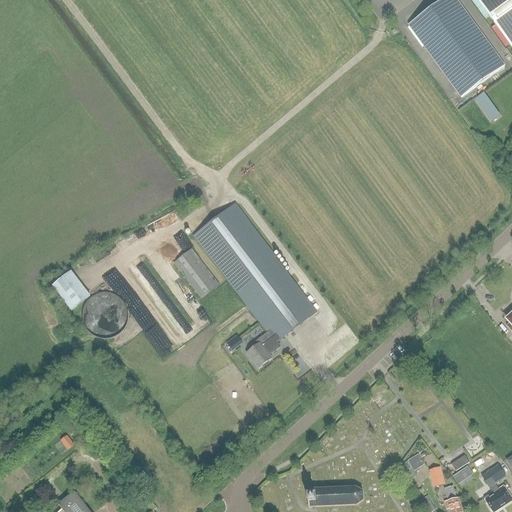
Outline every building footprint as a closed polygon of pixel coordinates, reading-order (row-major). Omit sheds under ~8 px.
[(443,0),(409,25),(462,98),(504,67),(454,0),(443,0)] [(511,0),(476,0),(511,48),(511,0)] [(484,93),(474,100),(487,118),(496,111),(484,93)] [(235,205),(195,236),(268,333),(256,342),(258,345),(247,354),(259,369),(272,359),(265,350),(275,342),(276,344),(317,313),(235,205)] [(185,254),(174,262),(202,298),(214,289),(220,285),(192,249),(185,254)] [(67,311),(86,296),(66,270),(47,285),(67,311)] [(116,337),(129,303),(93,290),(80,323),(116,337)] [(236,348),(230,341),(227,344),(232,351),(236,348)] [(73,446),(66,437),(61,441),(68,450),(73,446)] [(100,457),(103,461),(113,453),(110,449),(100,457)] [(400,463),(408,480),(416,477),(412,470),(422,465),(417,455),(400,463)] [(451,465),(455,472),(469,463),(465,456),(451,465)] [(493,511),(495,511),(511,500),(511,499),(503,486),(498,490),(495,485),(505,477),(497,466),(481,477),(493,493),(484,499),(493,511)] [(108,476),(114,483),(125,473),(119,467),(108,476)] [(440,468),(430,470),(435,488),(445,485),(440,468)] [(463,482),(461,479),(457,474),(453,477),(458,485),(463,482)] [(460,511),(457,499),(453,486),(444,489),(448,502),(447,502),(445,504),(447,508),(449,509),(450,511),(460,511)] [(354,488),(308,490),(309,508),(356,506),(363,502),(363,493),(354,488)] [(87,511),(73,494),(59,505),(63,509),(59,511),(87,511)] [(153,511),(156,510),(149,501),(143,505),(146,508),(141,511),(140,511),(153,511)]
